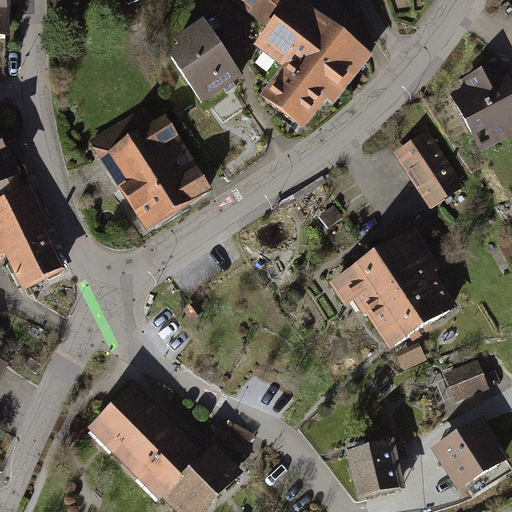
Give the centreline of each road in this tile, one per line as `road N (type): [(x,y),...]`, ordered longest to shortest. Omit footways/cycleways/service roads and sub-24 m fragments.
road 1 (residential): [(102,300),(366,110),(457,0)]
road 2 (residential): [(102,300),(145,357),(296,448),(345,511)]
road 3 (residential): [(33,0),(35,100),(59,201),(102,300)]
road 4 (residential): [(102,300),(0,511)]
